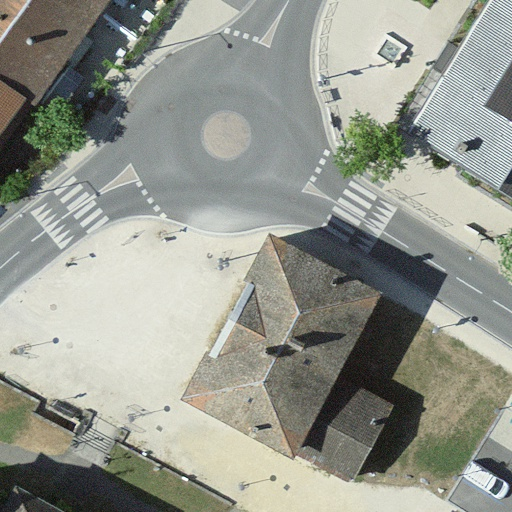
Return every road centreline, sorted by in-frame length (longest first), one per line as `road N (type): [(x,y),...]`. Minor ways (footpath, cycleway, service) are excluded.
road 1 (tertiary): [(278,171),(511,312)]
road 2 (tertiary): [(167,156),(83,204),(0,269)]
road 3 (tertiary): [(252,79),(228,73),(184,90),(164,132),(167,156)]
road 4 (tertiary): [(167,156),(178,176),(218,197),(240,197),(278,171)]
